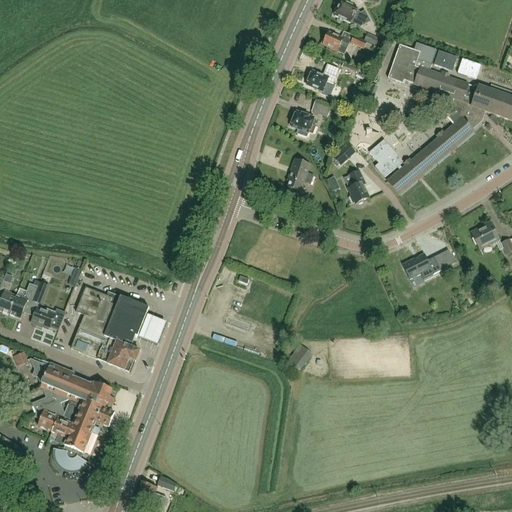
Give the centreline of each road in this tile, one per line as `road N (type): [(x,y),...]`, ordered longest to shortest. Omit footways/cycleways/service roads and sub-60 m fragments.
road 1 (tertiary): [(227,202),(358,247),(381,247),(511,172)]
road 2 (primary): [(227,202),(306,0)]
road 3 (primary): [(157,396),(227,202)]
road 4 (residential): [(157,396),(0,333)]
road 5 (primary): [(114,511),(157,396)]
